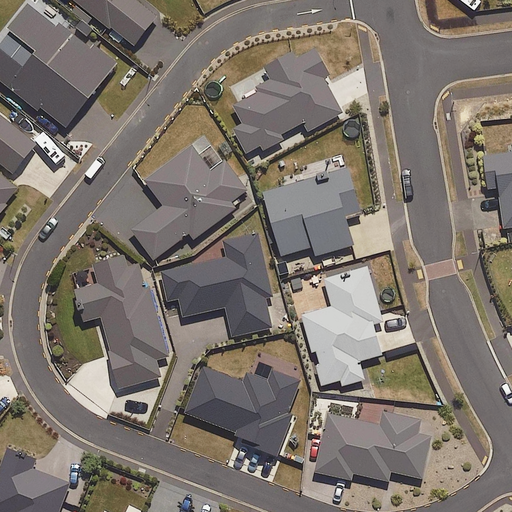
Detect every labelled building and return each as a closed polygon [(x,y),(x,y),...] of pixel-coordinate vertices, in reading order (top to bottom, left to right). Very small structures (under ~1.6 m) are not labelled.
[(74,0),(137,48),(160,19),(135,0),(74,0)] [(0,80),(68,132),(117,68),(33,4),(12,32),(41,54),(28,71),(0,49),(0,80)] [(324,81),(329,78),(314,51),(296,61),(293,56),(266,71),(274,86),(233,109),(243,125),(234,131),(247,155),(302,124),(308,135),(343,116),(324,81)] [(0,163),(18,178),(42,148),(0,114),(0,217),(21,191),(0,174),(0,163)] [(511,147),(511,148),(511,154),(484,159),(489,190),(500,189),(505,229),(511,228),(511,147)] [(226,163),(211,174),(192,148),(139,187),(157,211),(133,230),(156,260),(190,235),(194,241),(236,210),(231,204),(248,192),(226,163)] [(346,220),(361,216),(348,170),(264,194),(282,257),(314,248),(316,257),(354,247),(346,220)] [(266,299),(273,297),(259,236),(224,243),(228,259),(162,274),(168,301),(180,298),(184,318),(227,308),(233,337),(273,328),(266,299)] [(146,291),(137,256),(95,267),(100,286),(76,292),(85,324),(101,319),(120,391),(163,379),(158,362),(169,359),(151,290),(146,291)] [(374,326),(383,323),(368,269),(326,281),(334,309),(305,317),(324,385),(341,381),(343,387),(365,381),(360,362),(382,356),(374,326)] [(245,377),(242,383),(202,368),(184,415),(235,434),(233,439),(278,457),(293,419),(288,417),(300,384),(273,373),(268,386),(245,377)] [(382,414),(379,427),(328,416),(316,474),(352,482),(354,476),(389,483),(391,474),(423,481),(432,440),(418,438),(421,422),(382,414)] [(61,511),(72,486),(33,471),(37,461),(6,449),(0,466),(0,511),(61,511)]
